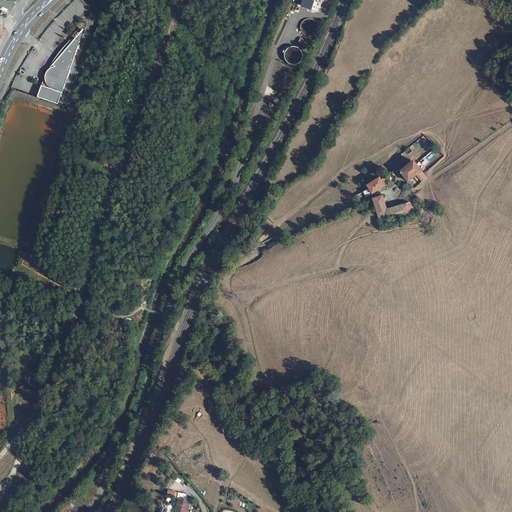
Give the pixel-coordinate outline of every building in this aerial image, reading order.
[(312,0),(301,0),(299,7),(310,11),(314,1),(312,0)] [(44,85),(40,96),(61,102),(79,38),(75,35),(72,38),(71,41),(68,39),(64,43),(61,48),(56,55),(53,61),(52,62),(54,63),(53,65),(51,67),(49,69),(48,71),(47,72),(47,75),(47,77),(47,80),(45,79),(43,85),(44,85)] [(300,37),(298,41),(306,46),(308,42),(300,37)] [(422,182),(427,178),(425,176),(413,163),(400,174),(407,183),(413,178),(416,181),(419,179),(422,182)] [(388,185),(385,179),(380,179),(367,187),(367,189),(362,192),(365,197),(370,194),(388,185)] [(372,201),(377,215),(380,224),(415,215),(416,214),(409,205),(387,212),(381,198),(372,201)] [(187,500),(188,494),(178,493),(177,499),(179,499),(178,506),(176,506),(175,511),(186,511),(187,509),(189,510),(191,501),(187,500)] [(74,498),(69,506),(77,511),(81,511),(85,506),(74,498)]
